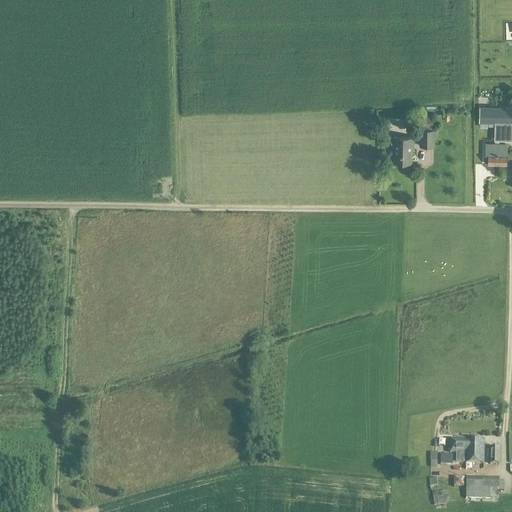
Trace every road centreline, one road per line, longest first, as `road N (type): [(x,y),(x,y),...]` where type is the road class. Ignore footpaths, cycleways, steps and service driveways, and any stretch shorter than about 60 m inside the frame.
road 1 (track): [(55,511),(71,205)]
road 2 (track): [(175,208),(419,210)]
road 3 (track): [(174,0),(175,208)]
road 4 (unknown): [(511,270),(502,473)]
road 5 (track): [(175,208),(0,204)]
